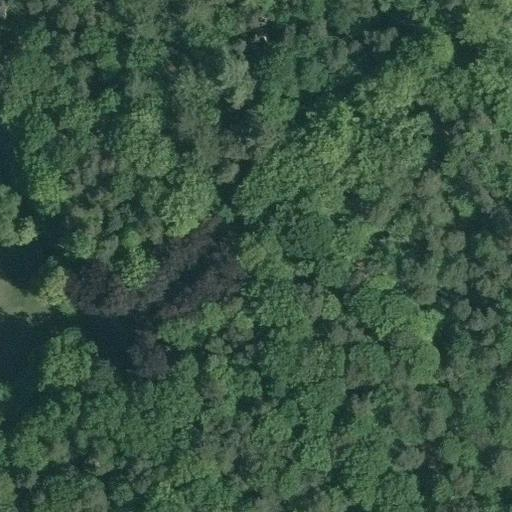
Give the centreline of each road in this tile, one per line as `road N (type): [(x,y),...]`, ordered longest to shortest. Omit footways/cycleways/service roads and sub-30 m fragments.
road 1 (unclassified): [(117,332),(0,106)]
road 2 (unclassified): [(207,511),(117,332)]
road 3 (unclassified): [(0,429),(117,332)]
